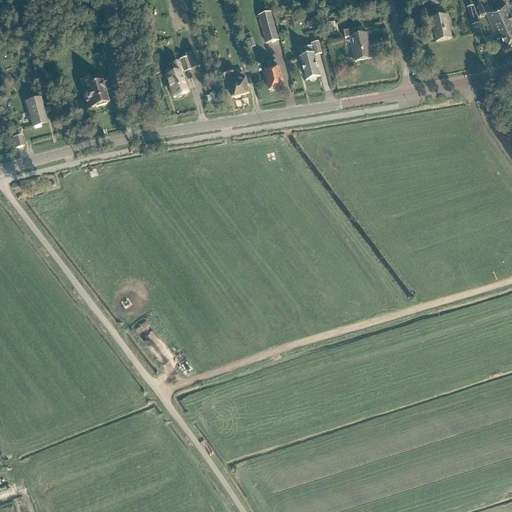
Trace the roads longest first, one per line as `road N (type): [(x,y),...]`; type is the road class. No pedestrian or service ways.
road 1 (tertiary): [(408,93),(126,139),(0,171)]
road 2 (unclassified): [(0,185),(243,511)]
road 3 (track): [(157,392),(511,280)]
